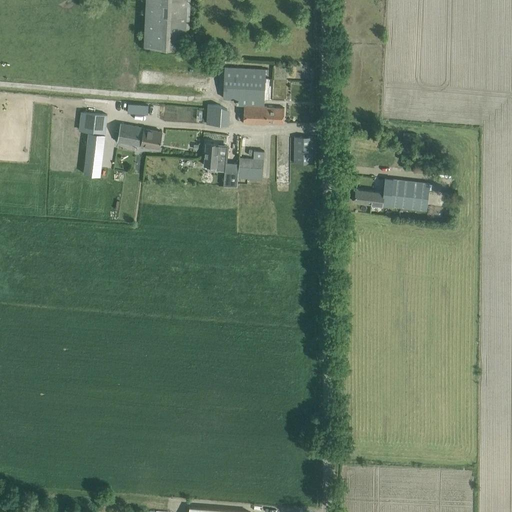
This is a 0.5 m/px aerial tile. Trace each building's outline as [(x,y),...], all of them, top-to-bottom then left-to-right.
[(146,0),(144,45),(188,47),(190,0),(146,0)] [(284,124),(284,107),(267,106),(267,105),(264,105),(266,73),(268,73),(268,69),(225,67),(224,98),(239,99),(238,105),(244,106),(243,123),(268,124),(268,123),(284,124)] [(208,122),(226,123),(226,104),(209,103),(208,122)] [(128,104),(127,112),(147,113),(148,105),(128,104)] [(107,115),(81,111),(78,130),(88,131),(83,172),(100,175),(106,134),(104,134),(107,115)] [(143,127),(121,123),(117,141),(140,145),(143,127)] [(162,131),(143,127),(140,145),(159,148),(162,131)] [(402,159),(416,160),(415,172),(451,175),(452,162),(416,159),(418,134),(403,133),(402,159)] [(313,136),(294,136),(294,163),(313,163),(313,136)] [(216,165),(216,170),(225,171),(226,158),(221,157),(222,153),(218,153),(218,143),(206,142),(204,164),(216,165)] [(264,159),(240,157),(239,171),(238,177),(263,178),(263,169),(264,159)] [(355,201),(364,202),(426,209),(429,182),(395,179),(385,178),(383,192),(373,191),(373,190),(356,188),(355,201)]
